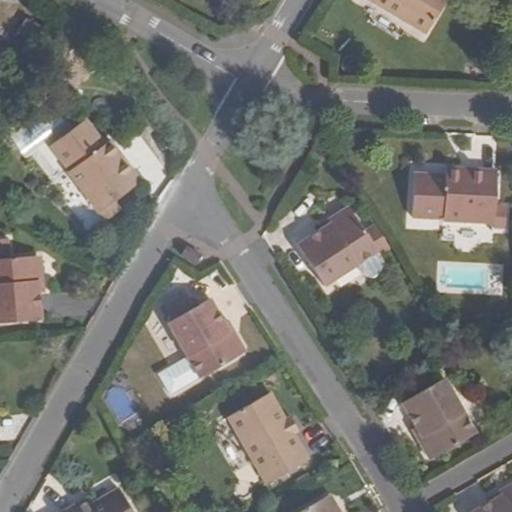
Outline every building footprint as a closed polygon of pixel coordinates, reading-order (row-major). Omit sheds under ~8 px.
[(369,0),(426,33),(446,0),(369,0)] [(27,18),(14,39),(30,49),(43,27),(27,18)] [(85,119),(51,143),(71,169),(69,170),(100,211),(141,182),(110,139),(104,144),(85,119)] [(414,175),(413,217),(444,218),(444,221),(495,223),(494,228),(506,229),(507,206),(496,206),(498,172),(446,169),(446,177),(414,175)] [(298,246),(324,285),(377,251),(350,208),(319,228),(322,231),(298,246)] [(202,256),(187,246),(182,255),(197,265),(202,256)] [(41,256),(0,259),(0,322),(42,320),(40,292),(44,292),(41,256)] [(176,318),(169,322),(201,378),(246,352),(228,321),(226,323),(211,298),(199,305),(195,307),(191,300),(187,292),(167,303),(176,318)] [(195,297),(191,300),(195,307),(199,305),(195,297)] [(414,429),(432,460),(475,434),(444,379),(403,403),(417,428),(414,429)] [(271,392),(230,416),(268,484),(309,460),(295,434),(300,432),(291,415),(286,419),(271,392)] [(511,511),(511,484),(490,498),(492,503),(475,511),(511,511)] [(89,498),(64,511),(132,511),(120,489),(93,505),(89,498)] [(340,511),(331,494),(299,511),(340,511)]
